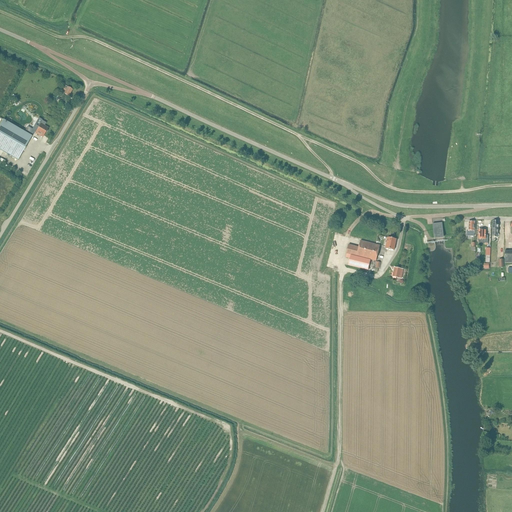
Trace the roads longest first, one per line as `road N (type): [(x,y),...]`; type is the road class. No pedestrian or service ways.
road 1 (track): [(0,12),(61,39),(86,37),(362,165),(391,189),(511,185)]
road 2 (unclassified): [(439,206),(382,200),(146,93)]
road 3 (track): [(402,222),(397,250),(381,273),(339,264),(358,219),(397,215)]
road 4 (unclassified): [(0,235),(91,82)]
road 5 (unclassified): [(146,93),(36,45)]
